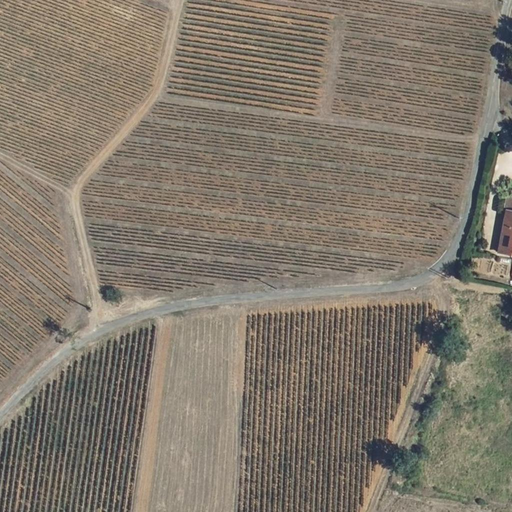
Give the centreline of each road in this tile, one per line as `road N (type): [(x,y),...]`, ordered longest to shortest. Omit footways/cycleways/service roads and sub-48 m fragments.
road 1 (unclassified): [(509,0),(464,221),(453,253),(428,277),(202,301),(124,320),(56,358),(0,415)]
road 2 (track): [(182,0),(159,92),(79,183),(96,330)]
